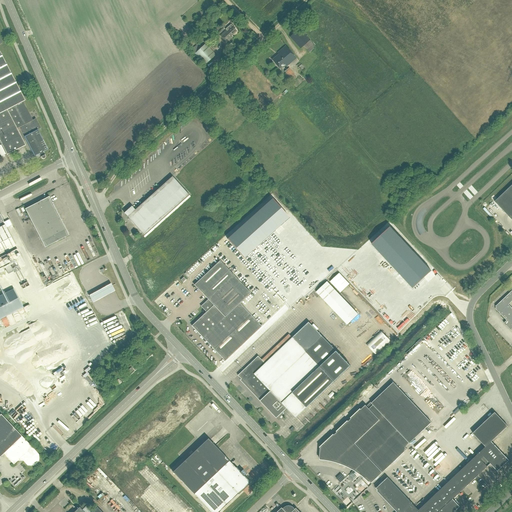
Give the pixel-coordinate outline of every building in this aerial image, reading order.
[(226,42),(233,36),(232,35),(237,30),(231,24),(226,29),(227,30),(220,36),(226,42)] [(304,46),(307,49),(313,44),(300,28),(290,36),(301,48),(304,46)] [(210,39),(215,45),(219,41),(214,35),(210,39)] [(0,140),(7,154),(25,145),(23,140),(26,139),(35,156),(39,154),(41,158),(42,158),(42,159),(43,159),(44,159),(45,159),(45,158),(46,158),(46,157),(46,156),(45,156),(45,155),(43,151),(48,149),(41,136),(38,130),(41,128),(36,119),(33,120),(23,101),(25,100),(0,53),(0,44),(2,44),(0,39),(0,140)] [(194,54),(202,47),(198,43),(191,51),(194,54)] [(194,54),(204,66),(216,55),(206,44),(202,47),(194,54)] [(287,66),(297,58),(286,46),(278,53),(279,54),(272,60),(280,68),(285,64),(287,66)] [(292,80),(296,77),(289,68),(285,71),(292,80)] [(205,166),(210,171),(215,166),(210,161),(205,166)] [(228,185),(236,176),(232,171),(223,180),(228,185)] [(125,214),(144,236),(189,195),(172,177),(172,176),(135,210),(133,207),(125,214)] [(222,180),(218,183),(222,189),(226,186),(222,180)] [(511,185),(495,201),(511,219),(511,185)] [(69,235),(49,196),(25,209),(46,247),(69,235)] [(289,217),(278,205),(272,199),(270,200),(227,239),(244,258),(289,217)] [(0,267),(21,256),(5,225),(0,227),(0,225),(3,224),(3,223),(4,222),(0,213),(0,267)] [(175,221),(142,252),(145,256),(146,255),(159,269),(166,263),(166,264),(192,240),(175,221)] [(432,271),(414,252),(390,227),(372,244),(413,289),(432,271)] [(214,349),(225,361),(232,354),(261,326),(240,303),(250,293),(220,261),(194,285),(210,302),(207,306),(210,309),(192,326),(203,338),(207,339),(213,345),(214,349)] [(342,279),(337,283),(342,289),(347,286),(342,279)] [(327,282),(316,292),(347,325),(358,314),(327,282)] [(111,284),(89,297),(93,304),(115,292),(111,284)] [(13,289),(0,295),(0,319),(22,307),(13,289)] [(511,291),(496,306),(496,309),(498,312),(499,311),(500,312),(499,313),(507,321),(505,322),(507,324),(509,323),(511,325),(511,307),(509,304),(511,301),(511,291)] [(296,418),(334,382),(350,366),(309,322),(292,338),(265,363),(259,357),(259,356),(258,356),(238,375),(261,400),(262,401),(261,402),(277,418),(287,408),(296,418)] [(366,345),(376,355),(390,341),(381,331),(366,345)] [(372,483),(371,483),(407,449),(405,447),(431,423),(393,382),(367,407),(365,405),(320,448),(319,459),(326,459),(333,461),(340,463),(346,465),(353,468),(359,472),(365,477),(370,482),(371,483),(372,483)] [(53,419),(54,423),(72,416),(70,410),(58,414),(59,417),(53,419)] [(473,433),(486,447),(453,477),(418,510),(420,511),(453,511),(460,506),(453,499),(490,463),(497,471),(509,460),(491,441),(508,426),(495,412),(473,433)] [(0,456),(3,454),(14,464),(20,459),(21,459),(22,459),(28,465),(34,465),(38,461),(38,455),(36,453),(37,452),(1,414),(0,414),(0,456)] [(208,439),(173,472),(210,511),(218,511),(249,483),(243,476),(245,474),(242,470),(240,473),(222,454),(208,439)] [(388,478),(376,488),(377,489),(398,511),(420,511),(418,510),(388,478)]
